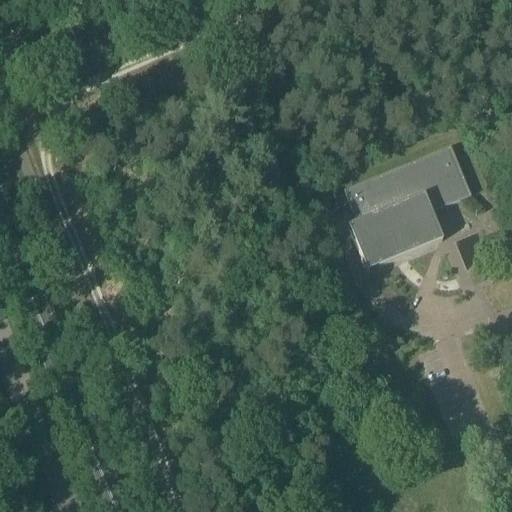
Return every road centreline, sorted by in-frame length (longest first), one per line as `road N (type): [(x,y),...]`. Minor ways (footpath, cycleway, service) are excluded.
road 1 (track): [(182,511),(43,158),(52,117),(91,82),(287,0)]
road 2 (primary): [(114,511),(0,225)]
road 3 (unclassified): [(66,511),(0,348)]
